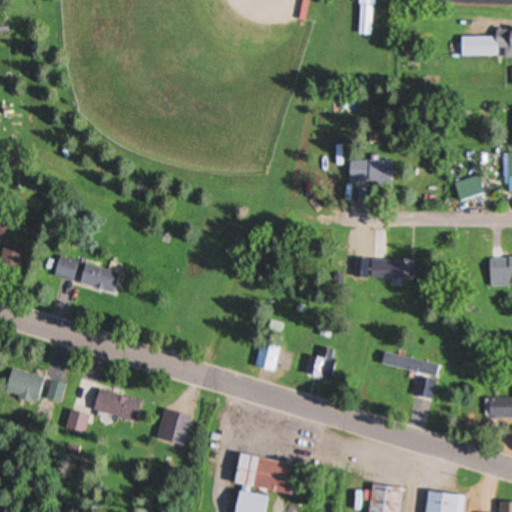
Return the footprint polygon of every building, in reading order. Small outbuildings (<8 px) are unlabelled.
[(308,0),(303,0),(298,18),(302,19),(308,0)] [(358,0),(356,36),(373,37),(374,0),(358,0)] [(494,37),(459,37),(459,58),(511,57),(511,30),(494,30),(494,37)] [(393,162),(347,163),(348,183),(394,183),(393,162)] [(0,234),(11,227),(0,210),(0,234)] [(0,256),(0,267),(20,271),(24,247),(2,244),(0,256)] [(110,293),(115,274),(102,270),(104,262),(84,257),(83,263),(58,257),(53,278),(110,293)] [(488,278),(511,278),(511,258),(488,259),(488,278)] [(370,261),(370,281),(414,281),(414,261),(370,261)] [(283,325),(270,322),(268,331),(281,334),(283,325)] [(275,374),(281,349),(264,345),(257,370),(275,374)] [(312,357),(309,378),(330,382),(335,351),(319,348),(318,358),(312,357)] [(379,364),(423,374),(425,364),(381,354),(379,364)] [(2,394),(34,404),(42,380),(11,369),(2,394)] [(60,403),(64,385),(50,383),(47,400),(60,403)] [(139,401),(97,391),(92,413),(134,422),(139,401)] [(510,401),(485,401),(485,419),(510,419),(510,401)] [(88,417),(70,412),(65,430),(83,435),(88,417)] [(230,511),(265,511),(268,496),(291,500),(296,466),(235,456),(229,489),(234,490),(230,511)] [(400,511),(403,489),(370,486),(366,511),(400,511)] [(425,493),(423,511),(461,511),(464,497),(425,493)] [(511,511),(511,503),(498,504),(497,511),(511,511)]
